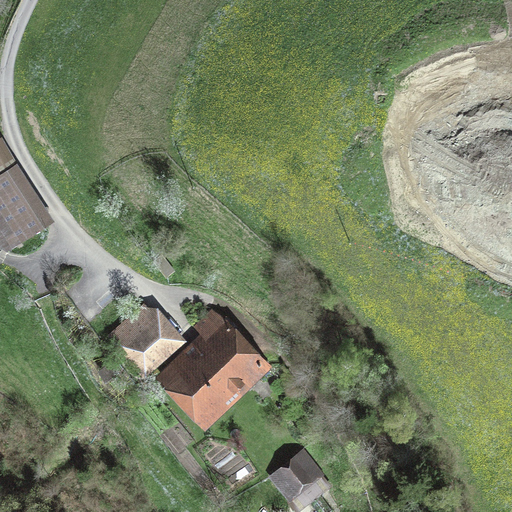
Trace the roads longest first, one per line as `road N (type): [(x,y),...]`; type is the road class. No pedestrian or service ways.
road 1 (track): [(34,0),(9,75),(11,118),(33,173),(71,230),(142,293),(221,307)]
road 2 (track): [(71,230),(34,273),(57,345),(165,487),(198,511)]
